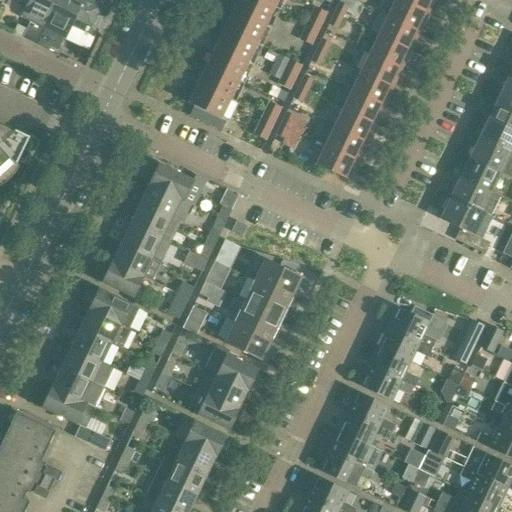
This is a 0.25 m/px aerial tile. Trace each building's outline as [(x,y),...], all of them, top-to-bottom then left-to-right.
[(16,0),(26,5),(21,17),(43,28),(56,0),(16,0)] [(56,0),(43,28),(35,45),(48,51),(49,48),(57,51),(63,38),(65,39),(72,25),(93,35),(97,28),(100,29),(104,19),(102,18),(108,4),(101,1),(100,0),(56,0)] [(237,0),(188,103),(194,106),(221,119),(277,0),(237,0)] [(399,0),(394,0),(387,16),(419,32),(428,14),(399,0)] [(399,0),(428,14),(434,0),(399,0)] [(348,7),(339,2),(333,14),(343,18),(348,7)] [(319,29),(327,13),(314,7),(306,23),(319,29)] [(337,30),(343,18),(333,14),(327,25),(337,30)] [(410,51),(419,32),(387,16),(378,35),(410,51)] [(298,40),(311,46),(319,29),(306,23),(298,40)] [(22,39),(26,30),(17,25),(12,34),(22,39)] [(378,35),(369,54),(401,70),(410,51),(378,35)] [(315,50),(325,55),(331,44),(321,39),(315,50)] [(320,67),(325,55),(315,50),(310,62),(320,67)] [(392,87),(401,70),(369,54),(360,72),(392,87)] [(278,56),(269,74),(279,79),(288,60),(278,56)] [(277,84),(289,90),(290,90),(302,66),(289,60),(288,60),(279,79),(277,84)] [(360,72),(351,90),(384,106),(392,87),(360,72)] [(298,87),(307,92),(313,81),(303,76),(298,87)] [(511,82),(507,80),(497,99),(511,106),(511,82)] [(302,104),(307,92),(298,87),(292,98),(302,104)] [(283,102),(287,94),(276,89),(272,97),(283,102)] [(351,90),(342,108),(375,124),(384,106),(351,90)] [(511,106),(497,99),(488,119),(511,130),(511,106)] [(260,150),(280,108),(269,102),(248,144),(260,150)] [(194,106),(189,116),(220,131),(225,121),(221,119),(194,106)] [(366,142),(375,124),(342,108),(334,126),(366,142)] [(283,139),(294,117),(287,113),(275,136),(283,139)] [(511,130),(488,119),(478,138),(510,153),(511,148),(511,130)] [(28,137),(27,137),(0,124),(0,166),(7,159),(15,163),(28,137)] [(334,126),(325,145),(357,160),(366,142),(334,126)] [(469,158),(511,178),(511,175),(511,154),(510,153),(478,138),(469,158)] [(348,180),(357,160),(325,145),(315,164),(348,180)] [(502,198),(511,178),(469,158),(460,177),(500,197),(502,198)] [(149,185),(191,205),(194,206),(204,186),(159,164),(149,185)] [(481,212),(482,211),(485,212),(485,213),(491,216),(500,197),(460,177),(450,197),(481,212)] [(181,224),(191,205),(149,185),(139,204),(180,223),(181,224)] [(490,243),(482,239),(487,229),(479,226),(485,213),(485,212),(482,211),(481,212),(450,197),(449,199),(446,199),(441,208),(443,211),(439,219),(468,233),(462,244),(484,254),(490,243)] [(139,204),(130,223),(170,242),(180,223),(139,204)] [(222,206),(217,217),(226,221),(231,210),(222,206)] [(217,217),(211,229),(220,233),(226,221),(217,217)] [(231,231),(241,237),(247,226),(236,221),(231,231)] [(121,243),(161,262),(170,242),(130,223),(121,243)] [(121,243),(111,262),(142,277),(151,281),(161,262),(121,243)] [(204,244),(198,256),(208,260),(213,250),(204,244)] [(218,253),(229,258),(233,249),(222,244),(218,253)] [(218,253),(214,261),(224,267),(229,258),(218,253)] [(192,268),(201,273),(208,260),(198,256),(192,268)] [(264,259),(254,280),(291,298),(301,276),(264,259)] [(132,297),(142,277),(111,262),(102,282),(132,297)] [(205,279),(204,282),(218,289),(223,280),(208,273),(205,279)] [(244,301),(281,318),(291,298),(254,280),(244,301)] [(176,293),(189,299),(194,288),(181,282),(176,293)] [(204,284),(200,294),(207,297),(212,287),(204,284)] [(89,309),(129,328),(139,309),(129,304),(99,289),(89,309)] [(165,314),(178,321),(189,299),(176,293),(165,314)] [(234,322),(271,340),(281,318),(244,301),(234,322)] [(397,307),(388,327),(432,348),(436,340),(423,334),(432,315),(414,306),(410,313),(397,307)] [(89,309),(80,329),(110,343),(122,349),(131,329),(129,328),(89,309)] [(200,324),(188,319),(184,328),(195,334),(200,324)] [(465,364),(483,326),(471,320),(453,358),(465,364)] [(261,361),(271,340),(234,322),(224,343),(261,361)] [(490,326),(480,348),(491,354),(502,332),(490,326)] [(428,356),(432,348),(388,327),(378,346),(410,362),(415,350),(428,356)] [(101,363),(110,343),(80,329),(70,348),(101,363)] [(157,342),(166,346),(172,335),(163,330),(157,342)] [(157,342),(151,353),(160,358),(166,346),(157,342)] [(179,358),(185,346),(176,342),(170,354),(179,358)] [(229,351),(216,345),(204,370),(207,371),(216,375),(247,390),(256,370),(227,356),(229,351)] [(378,346),(369,366),(413,387),(417,379),(404,373),(410,362),(378,346)] [(70,348),(61,367),(103,388),(113,368),(101,363),(70,348)] [(481,371),(487,360),(476,355),(471,366),(481,371)] [(144,369),(138,381),(147,385),(157,365),(144,359),(140,367),(144,369)] [(166,361),(161,372),(170,377),(175,366),(166,361)] [(511,364),(509,371),(503,383),(511,387),(511,364)] [(409,395),(413,387),(369,366),(359,386),(391,401),(397,389),(409,395)] [(52,387),(94,408),(103,388),(61,367),(52,387)] [(448,380),(458,385),(464,373),(454,368),(448,380)] [(197,391),(207,395),(238,409),(247,390),(216,375),(207,371),(197,391)] [(164,389),(170,377),(161,372),(155,385),(164,389)] [(470,391),(475,379),(464,374),(458,385),(470,391)] [(446,380),(440,393),(446,403),(450,403),(458,386),(446,380)] [(142,397),(147,385),(138,381),(133,392),(142,397)] [(511,410),(511,387),(503,383),(494,402),(511,410)] [(79,426),(79,425),(86,428),(95,408),(94,408),(52,387),(42,408),(79,426)] [(357,391),(347,411),(391,433),(395,425),(383,418),(388,407),(357,391)] [(228,429),(238,409),(207,395),(197,415),(228,429)] [(503,416),(497,428),(511,434),(511,410),(494,402),(490,410),(503,416)] [(125,408),(119,420),(128,425),(134,413),(125,408)] [(144,408),(138,419),(151,425),(157,414),(144,408)] [(387,441),(391,433),(347,411),(338,431),(369,446),(375,435),(387,441)] [(55,431),(16,412),(0,445),(0,511),(23,511),(29,501),(17,495),(22,486),(27,486),(28,486),(30,491),(41,496),(45,489),(48,491),(53,479),(56,480),(60,472),(45,464),(43,468),(36,465),(33,462),(38,453),(43,455),(55,431)] [(225,436),(194,421),(182,416),(173,436),(184,441),(215,456),(225,436)] [(151,425),(138,419),(132,431),(142,435),(147,424),(151,426),(151,425)] [(434,429),(422,423),(413,443),(424,449),(434,429)] [(110,440),(86,428),(79,425),(79,426),(74,437),(104,452),(110,440)] [(511,459),(511,434),(497,428),(492,439),(479,433),(475,441),(488,447),(487,448),(511,459)] [(338,431),(328,450),(373,471),(382,452),(369,446),(338,431)] [(439,431),(429,451),(430,451),(445,458),(454,438),(439,431)] [(184,441),(175,461),(206,475),(215,456),(184,441)] [(125,446),(120,458),(129,462),(134,451),(125,446)] [(408,465),(418,470),(424,456),(410,449),(403,463),(408,465)] [(318,470),(350,486),(356,474),(368,480),(373,471),(328,450),(318,470)] [(427,455),(424,462),(439,469),(445,458),(430,451),(429,451),(427,455)] [(467,459),(463,467),(507,488),(511,477),(511,466),(485,453),(479,465),(467,459)] [(206,475),(175,461),(164,455),(155,475),(196,495),(206,475)] [(123,475),(129,462),(120,458),(114,470),(123,475)] [(411,483),(418,470),(408,465),(401,478),(411,483)] [(498,508),(507,488),(463,467),(459,475),(471,481),(466,493),(498,508)] [(373,471),(368,480),(378,484),(382,476),(373,471)] [(423,488),(429,477),(418,471),(413,483),(423,488)] [(145,494),(156,500),(182,511),(188,511),(196,495),(155,475),(145,494)] [(342,503),(348,491),(316,476),(307,496),(339,511),(353,511),(355,509),(342,503)] [(107,485),(101,497),(110,501),(115,490),(107,485)] [(411,491),(407,500),(420,506),(421,505),(426,507),(429,499),(411,490),(411,491)] [(441,495),(437,503),(456,511),(495,511),(498,508),(466,493),(460,504),(441,495)] [(298,511),(339,511),(307,496),(298,511)] [(95,509),(101,511),(104,511),(110,501),(101,497),(95,509)] [(182,511),(156,500),(150,511),(182,511)] [(456,511),(437,503),(433,511),(435,511),(456,511)]
